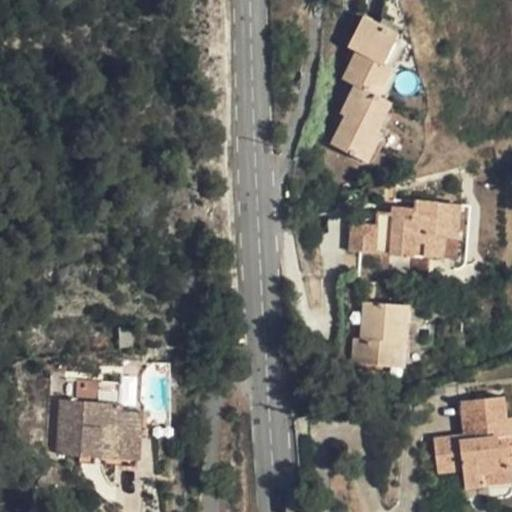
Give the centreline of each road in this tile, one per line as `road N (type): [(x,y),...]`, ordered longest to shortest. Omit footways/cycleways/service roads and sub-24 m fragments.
road 1 (tertiary): [(252,0),(276,511)]
road 2 (unknown): [(260,241),(286,249),(299,312),(313,331),(329,317),(335,224),(422,178),(472,183),(489,261)]
road 3 (unknown): [(316,0),(309,85),(257,205)]
